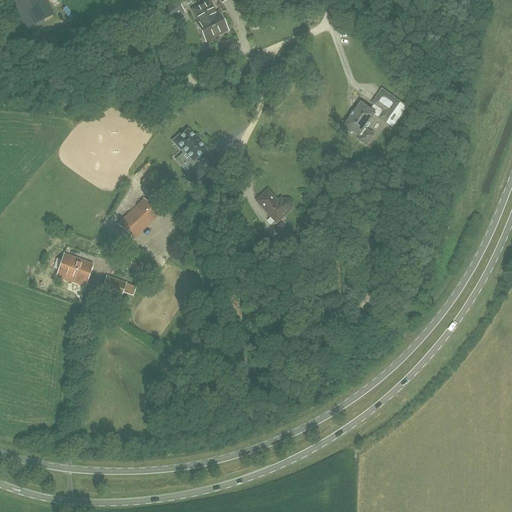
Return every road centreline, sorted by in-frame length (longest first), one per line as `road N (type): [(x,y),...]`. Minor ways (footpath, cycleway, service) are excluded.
road 1 (primary): [(511,179),(476,260),(435,323),(383,376),(327,416),(256,449),(188,467),(68,470),(0,454)]
road 2 (primary): [(0,485),(67,502),(150,501),(209,490),(302,456),(363,417),(438,346),(511,219)]
road 3 (unclassified): [(329,0),(324,26),(273,54),(242,142)]
